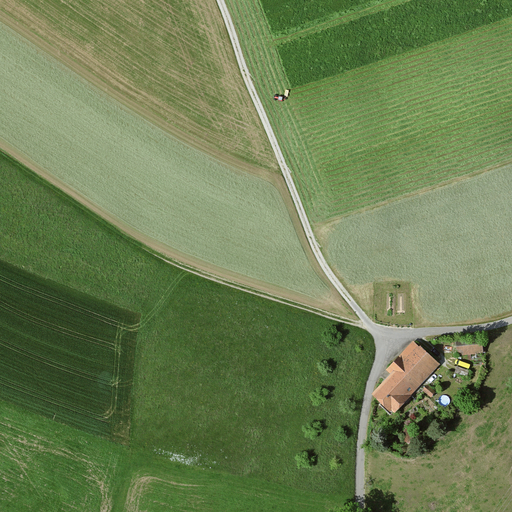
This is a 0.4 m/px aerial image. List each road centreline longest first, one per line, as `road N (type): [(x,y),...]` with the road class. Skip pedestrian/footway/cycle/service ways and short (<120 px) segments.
road 1 (track): [(371,329),(185,269),(0,143)]
road 2 (track): [(386,346),(325,269),(218,0)]
road 3 (residential): [(361,511),(365,398),(386,346),(406,334),(511,322)]
